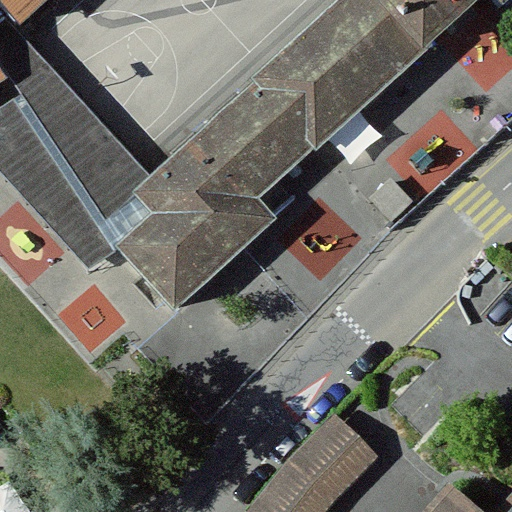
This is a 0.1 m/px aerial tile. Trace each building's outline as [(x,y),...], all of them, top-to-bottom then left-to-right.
[(0,10),(24,33),(59,0),(0,0),(0,90),(9,84),(0,71),(0,10)] [(511,0),(348,0),(255,85),(258,88),(153,182),(6,22),(0,27),(0,61),(23,99),(0,113),(0,171),(91,272),(118,254),(177,318),(279,225),(262,204),(317,155),(321,158),(495,0),(498,0),(511,14),(511,0)] [(120,391),(0,260),(0,375),(63,445),(120,391)] [(290,468),(254,511),(331,511),(335,508),(379,461),(337,417),(290,468)] [(478,511),(454,491),(434,511),(478,511)] [(511,511),(511,501),(502,511),(511,511)]
